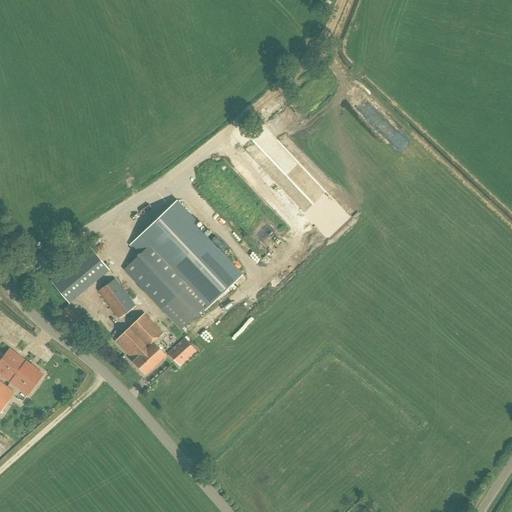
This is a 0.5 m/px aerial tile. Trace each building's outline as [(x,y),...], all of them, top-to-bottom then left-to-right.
[(205,310),(243,274),(194,223),(197,220),(177,200),(130,245),(139,255),(124,269),(181,329),(203,308),(205,310)] [(92,248),(52,281),(71,303),(104,276),(101,272),(107,266),(92,248)] [(118,319),(136,306),(115,278),(98,291),(118,319)] [(145,375),(166,355),(154,343),(164,333),(145,313),(115,342),(133,361),(133,362),(145,375)] [(74,326),(80,318),(76,314),(69,323),(74,326)] [(180,366),(197,351),(184,338),(167,353),(180,366)] [(0,374),(27,395),(43,374),(10,349),(0,361),(0,374)] [(0,412),(15,393),(0,381),(0,412)]
